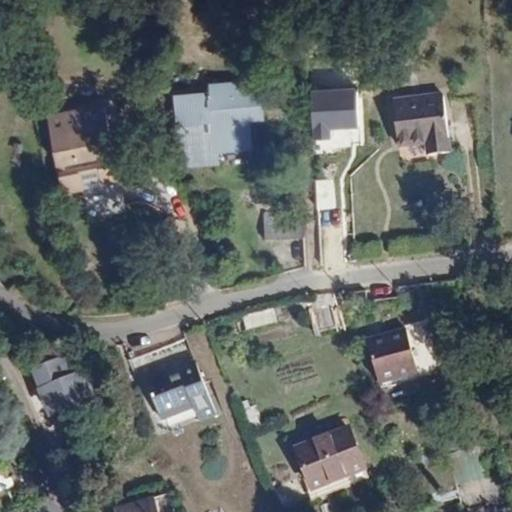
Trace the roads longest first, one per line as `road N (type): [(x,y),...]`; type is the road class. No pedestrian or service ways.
road 1 (residential): [(0,312),(28,324),(109,334),(274,287),(511,258)]
road 2 (residential): [(0,369),(74,511)]
